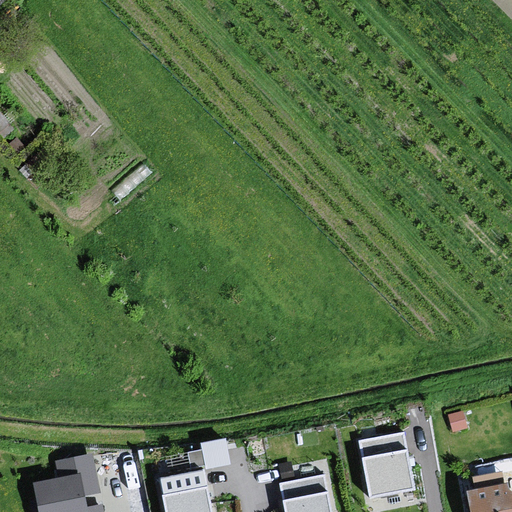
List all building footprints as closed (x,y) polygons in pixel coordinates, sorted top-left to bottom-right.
[(463,410),(448,415),(453,432),(468,427),(463,410)] [(405,430),(358,439),(369,499),(416,490),(405,430)] [(206,465),(230,462),(226,436),(202,439),(206,465)] [(93,453),(56,461),(59,479),(35,483),(38,499),(33,500),(34,511),(106,511),(105,503),(88,506),(86,496),(101,493),(93,453)] [(214,511),(205,468),(159,477),(166,511),(214,511)] [(333,511),(326,473),(279,482),(284,511),(333,511)] [(507,511),(499,481),(452,489),(457,511),(507,511)]
